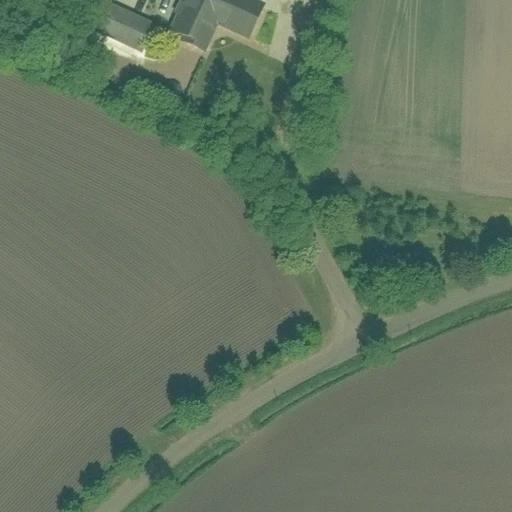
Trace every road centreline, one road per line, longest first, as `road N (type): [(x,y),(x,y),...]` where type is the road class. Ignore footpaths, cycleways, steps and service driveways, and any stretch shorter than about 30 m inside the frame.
road 1 (unclassified): [(358,337),(300,226),(281,166),(314,0)]
road 2 (unclassified): [(358,337),(217,422),(109,511)]
road 3 (unclassified): [(511,282),(358,337)]
